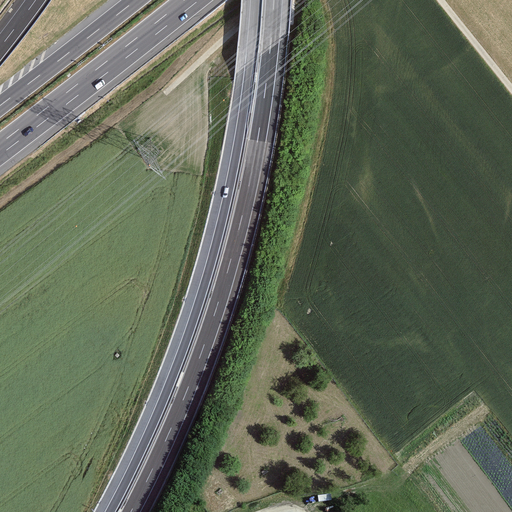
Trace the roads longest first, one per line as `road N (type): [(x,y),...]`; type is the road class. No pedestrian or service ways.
road 1 (motorway): [(255,0),(243,114),(204,286),(110,511)]
road 2 (motorway): [(130,511),(185,393),(229,265),(258,134),(273,0)]
road 3 (motorway): [(0,143),(184,0)]
road 4 (motorway): [(135,0),(0,105)]
road 5 (track): [(269,0),(165,93)]
